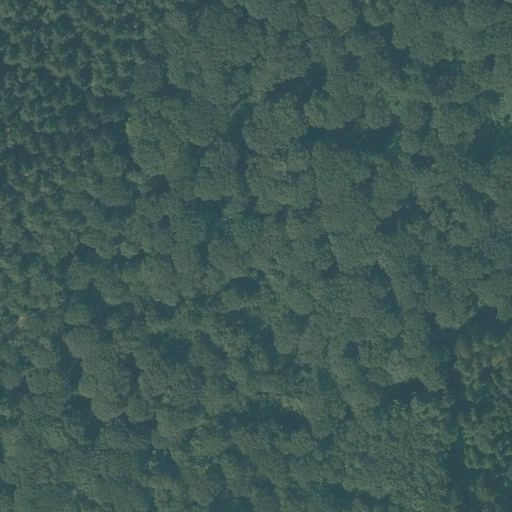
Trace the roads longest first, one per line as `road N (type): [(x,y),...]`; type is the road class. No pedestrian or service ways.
road 1 (track): [(0,478),(184,0)]
road 2 (track): [(394,511),(0,382)]
road 3 (track): [(511,328),(166,439)]
